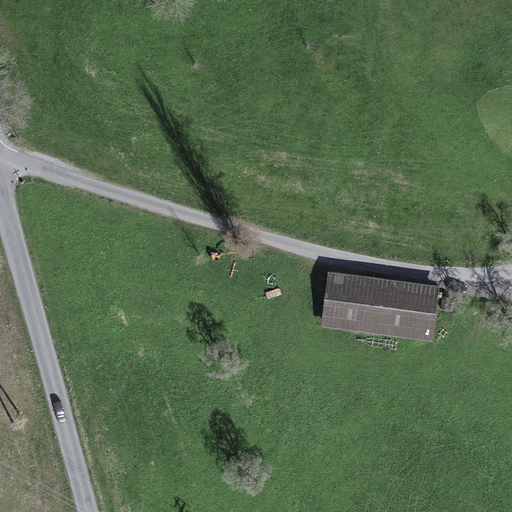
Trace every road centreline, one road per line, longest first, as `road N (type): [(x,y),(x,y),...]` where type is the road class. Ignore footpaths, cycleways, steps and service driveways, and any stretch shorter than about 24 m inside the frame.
road 1 (unclassified): [(511,277),(452,280),(325,260),(0,155)]
road 2 (unclassified): [(0,186),(88,511)]
